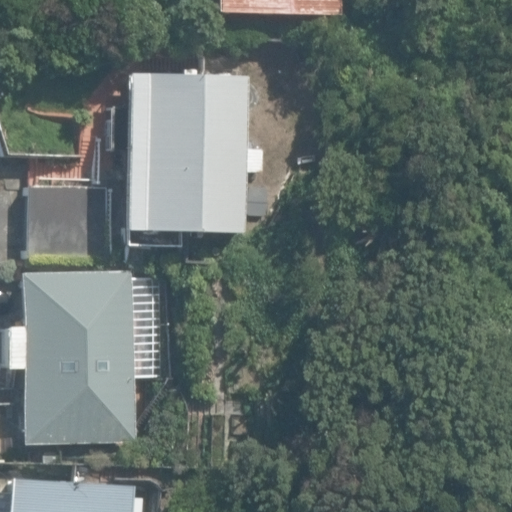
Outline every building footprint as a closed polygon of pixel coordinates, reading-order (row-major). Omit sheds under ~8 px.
[(205,0),(205,12),(334,15),(334,0),(205,0)] [(114,230),(187,233),(229,235),(232,171),(236,171),(250,172),(252,148),(235,148),(238,79),(121,74),(119,106),(119,117),(118,143),(118,153),(114,230)] [(21,258),(108,262),(112,190),(25,186),(21,258)] [(13,274),(17,445),(134,442),(129,271),(13,274)] [(0,511),(134,511),(135,496),(124,495),(125,485),(0,477),(0,511)]
